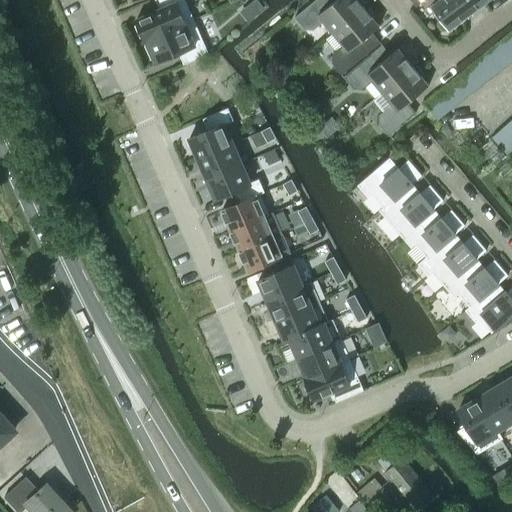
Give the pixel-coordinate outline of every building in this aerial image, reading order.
[(155,0),(160,10),(136,21),(145,40),(193,19),(185,0),(155,0)] [(257,0),(254,0),(249,4),(257,14),(264,8),(257,0)] [(324,21),(334,33),(363,7),(362,6),(364,3),(361,0),(316,0),(295,18),(304,29),(313,30),(324,21)] [(439,0),(431,7),(447,30),(467,16),(479,6),(488,0),(439,0)] [(365,9),(363,7),(334,33),(343,45),(333,53),(332,64),(341,74),(377,43),(370,34),(378,27),(371,17),(373,15),(367,7),(365,9)] [(193,19),(145,40),(145,41),(146,41),(156,63),(178,53),(184,65),(187,63),(196,59),(209,54),(193,19)] [(511,62),(511,34),(424,104),(437,121),(511,62)] [(373,82),(383,93),(413,68),(411,66),(414,63),(408,56),(405,58),(398,49),(389,56),(380,47),(344,77),(354,90),(362,91),(373,82)] [(414,69),(413,68),(383,93),(393,105),(380,116),(379,125),(388,136),(415,113),(407,103),(427,86),(420,77),(423,74),(417,67),(414,69)] [(208,131),(190,139),(198,157),(234,141),(226,124),(233,121),(228,108),(203,119),(208,131)] [(507,155),(511,150),(511,121),(493,138),(507,155)] [(269,127),(261,131),(267,142),(276,137),(269,127)] [(234,141),(198,157),(206,176),(242,160),(234,141)] [(391,159),(358,186),(368,197),(372,194),(383,207),(412,184),(422,176),(408,160),(399,168),(391,159)] [(242,160),(206,176),(216,200),(235,192),(235,193),(253,186),(252,182),(242,160)] [(239,202),(222,209),(231,230),(268,214),(260,194),(264,192),(259,179),(252,182),(253,186),(235,193),(239,202)] [(291,179),(283,184),(289,195),(297,190),(291,179)] [(383,207),(379,211),(401,236),(434,209),(443,201),(430,185),(420,193),(412,184),(383,207)] [(306,207),(297,211),(303,222),(312,218),(306,207)] [(434,209),(401,236),(411,248),(415,244),(427,257),(455,234),(465,225),(452,210),(442,218),(434,209)] [(268,214),(231,230),(239,249),(274,234),(266,216),(269,215),(268,214)] [(312,218),(303,222),(310,234),(319,229),(312,218)] [(274,234),(239,249),(248,271),(283,256),(274,234)] [(427,257),(418,264),(428,276),(432,272),(445,286),(477,259),(486,251),(473,235),(464,243),(455,234),(427,257)] [(333,257),(325,262),(330,272),(339,267),(333,257)] [(477,259),(445,286),(454,297),(458,293),(469,307),(498,284),(508,275),(495,260),(485,268),(477,259)] [(295,264),(258,280),(267,299),(303,283),(295,264)] [(339,267),(330,272),(337,284),(346,279),(339,267)] [(303,283),(267,299),(275,319),(312,303),(303,283)] [(469,307),(465,310),(475,322),(479,319),(490,332),(511,313),(511,287),(506,293),(498,284),(469,307)] [(354,295),(346,300),(352,311),(360,306),(354,295)] [(312,303),(275,319),(284,340),(321,323),(312,303)] [(360,306),(352,311),(358,322),(367,318),(360,306)] [(321,323),(284,340),(285,342),(289,340),(297,358),(335,342),(326,321),(321,323)] [(382,334),(371,340),(375,348),(386,342),(387,342),(382,334)] [(335,342),(297,358),(306,380),(351,360),(341,339),(335,342)] [(351,360),(306,380),(314,398),(331,391),(336,402),(363,390),(351,360)] [(511,376),(494,388),(511,418),(511,376)] [(511,418),(494,388),(475,399),(495,431),(497,429),(511,420),(511,418)] [(466,425),(456,431),(477,454),(503,438),(497,429),(495,431),(475,399),(456,410),(466,425)] [(0,445),(16,432),(9,425),(0,414),(0,445)] [(436,499),(434,497),(445,488),(435,475),(424,484),(403,458),(394,448),(378,461),(387,472),(420,511),(436,499)] [(357,491),(374,509),(389,495),(372,477),(357,491)] [(27,479),(5,498),(17,511),(20,511),(27,507),(28,508),(30,507),(34,511),(71,511),(72,511),(48,485),(40,493),(27,479)]
